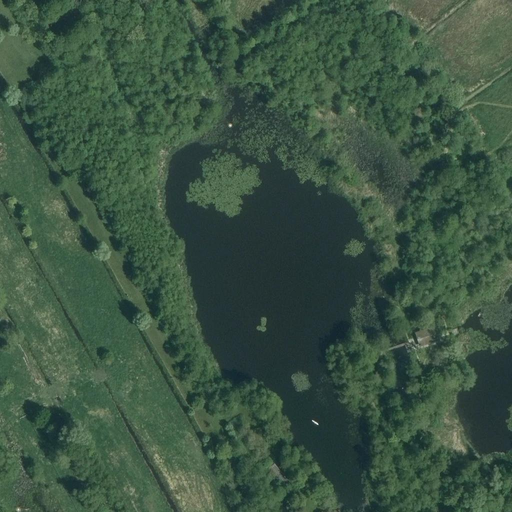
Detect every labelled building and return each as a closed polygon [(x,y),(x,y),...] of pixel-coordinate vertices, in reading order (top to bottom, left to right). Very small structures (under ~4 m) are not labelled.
[(77,14),(71,6),(55,17),(60,25),(77,14)] [(433,330),(417,335),(421,346),(436,341),(433,330)] [(13,423),(19,421),(15,413),(9,416),(13,423)] [(277,463),(270,467),(276,476),(283,472),(277,463)] [(277,479),(282,486),(287,483),(282,476),(277,479)]
